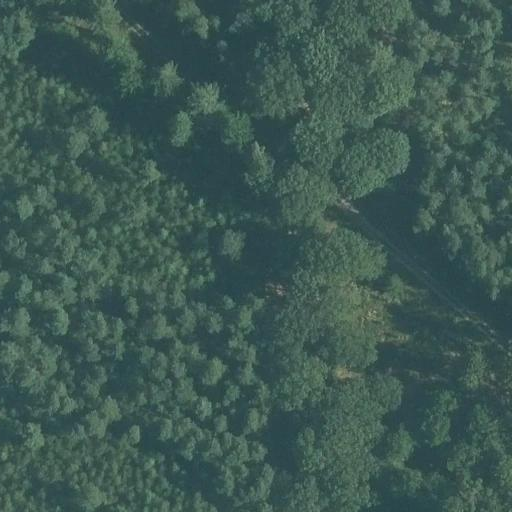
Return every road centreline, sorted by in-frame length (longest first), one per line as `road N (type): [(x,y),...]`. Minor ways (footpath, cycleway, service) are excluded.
road 1 (track): [(102,0),(338,207)]
road 2 (track): [(338,207),(511,354)]
road 3 (track): [(323,0),(338,207)]
